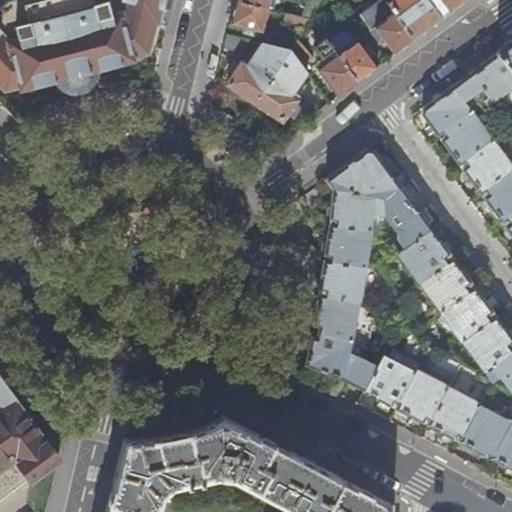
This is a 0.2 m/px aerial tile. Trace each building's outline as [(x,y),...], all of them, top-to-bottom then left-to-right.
[(158,23),(158,21),(167,23),(171,8),(172,0),(0,0),(0,81),(7,89),(19,87),(20,89),(65,76),(68,80),(71,75),(77,73),(83,72),(87,75),(89,70),(118,62),(133,58),(132,56),(148,52),(155,22),(158,23)] [(263,32),(269,8),(237,0),(234,0),(232,11),(229,23),(263,32)] [(403,48),(415,39),(387,2),(384,0),(383,0),(362,17),(378,38),(381,36),(395,54),(403,48)] [(427,0),(389,0),(387,2),(415,39),(425,32),(442,19),(427,0)] [(427,0),(442,19),(457,8),(467,0),(427,0)] [(311,18),(324,35),(330,31),(320,16),(315,13),(311,18)] [(223,48),(242,53),(247,53),(253,40),(226,33),(223,48)] [(349,89),(359,81),(338,54),(326,37),(314,46),(321,56),(320,57),(324,64),(318,68),(339,96),(349,89)] [(298,39),(291,50),(302,65),(313,57),(298,39)] [(357,39),(338,54),(359,81),(370,73),(378,67),(357,39)] [(498,52),(511,72),(511,41),(510,43),(498,52)] [(255,103),(291,50),(263,43),(250,62),(246,59),(243,63),(242,63),(227,84),(240,94),(255,103)] [(308,72),(302,65),(291,50),(255,103),(268,112),(282,122),(297,100),(296,100),(298,96),(294,93),(308,72)] [(511,100),(511,72),(498,52),(480,65),(455,83),(467,100),(482,89),(486,95),(483,98),(484,99),(488,104),(495,113),(511,100)] [(473,107),(467,100),(455,83),(444,91),(423,107),(422,112),(429,122),(438,134),(442,130),(473,107)] [(485,107),(488,104),(484,99),(473,107),(442,130),(445,134),(440,137),(449,149),(460,164),(494,136),(480,117),(488,111),(485,107)] [(511,161),(494,136),(460,164),(469,176),(481,192),(511,168),(511,161)] [(327,178),(338,185),(386,198),(401,186),(387,167),(374,150),(367,148),(355,157),(327,178)] [(511,168),(481,192),(489,204),(502,221),(511,213),(511,168)] [(390,215),(386,198),(338,185),(335,210),(333,223),(374,232),(377,214),(390,215)] [(418,209),(401,186),(386,198),(390,215),(400,229),(399,234),(408,245),(432,227),(418,209)] [(511,213),(502,221),(511,235),(511,234),(511,213)] [(367,266),(374,232),(333,223),(329,247),(327,257),(367,266)] [(442,241),(432,227),(408,245),(396,253),(417,282),(453,256),(442,241)] [(462,268),(453,256),(417,282),(439,312),(475,285),(462,268)] [(360,300),(367,266),(327,257),(322,281),(320,294),(360,300)] [(483,297),(475,285),(439,312),(460,341),(496,314),(483,297)] [(353,338),(360,300),(320,294),(316,315),(315,320),(320,322),(318,330),(353,338)] [(511,335),(506,327),(496,314),(460,341),(482,371),(511,347),(511,335)] [(349,354),(353,338),(318,330),(313,329),(311,338),(307,361),(346,374),(366,385),(377,362),(366,357),(363,361),(349,354)] [(427,347),(416,370),(396,408),(408,414),(422,422),(426,416),(431,419),(448,387),(460,365),(427,347)] [(511,347),(482,371),(477,374),(505,389),(511,391),(511,347)] [(382,352),(377,362),(366,385),(363,391),(379,400),(396,408),(416,370),(382,352)] [(0,511),(0,501),(48,467),(58,460),(5,388),(0,381),(0,511)] [(480,404),(448,387),(431,419),(427,425),(441,432),(459,441),(480,404)] [(511,420),(480,404),(459,441),(486,455),(489,450),(496,453),(493,459),(511,468),(511,420)] [(269,441),(223,417),(221,418),(211,424),(200,429),(188,433),(175,436),(157,438),(149,439),(141,439),(126,439),(116,477),(108,508),(107,511),(159,511),(164,494),(171,487),(217,477),(230,477),(295,511),(392,511),(393,506),(367,493),(325,471),(296,455),(269,441)]
